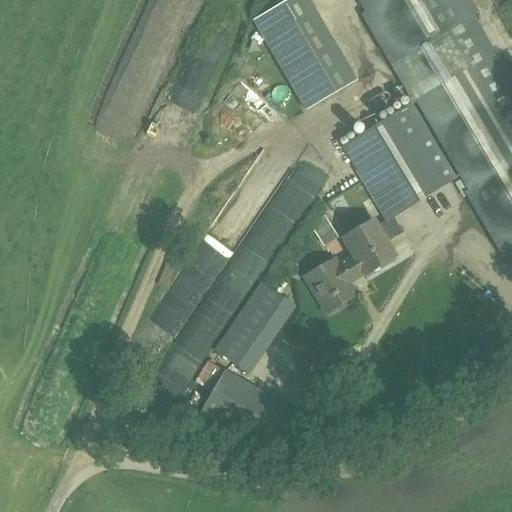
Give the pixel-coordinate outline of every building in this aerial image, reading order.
[(281,0),(252,18),(306,109),(358,77),(312,0),(281,0)] [(463,0),(358,0),(394,60),(417,100),(472,192),(511,258),(511,256),(511,82),(495,54),(463,0)] [(283,127),(293,115),(251,77),(243,85),(252,93),(249,97),(283,127)] [(387,218),(394,215),(456,178),(412,104),(343,144),(387,218)] [(394,215),(387,218),(377,224),(373,218),(344,236),(354,253),(365,271),(366,273),(395,255),(387,241),(403,231),(394,215)] [(365,271),(354,253),(338,263),(335,257),(305,275),(327,311),(357,294),(349,281),(365,271)] [(215,351),(248,373),(294,307),(261,284),(215,351)] [(197,420),(280,467),(309,416),(226,369),(197,420)]
